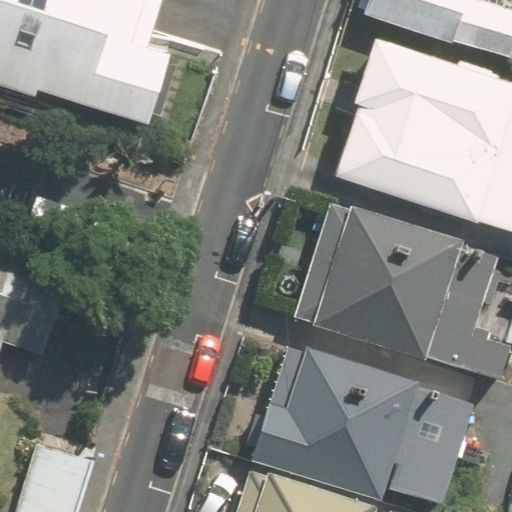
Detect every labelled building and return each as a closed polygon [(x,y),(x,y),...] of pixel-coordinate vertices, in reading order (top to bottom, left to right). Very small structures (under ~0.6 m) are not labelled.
[(155,0),(0,0),(0,80),(31,92),(40,81),(150,112),(176,44),(143,39),(155,0)] [(511,0),(366,0),(364,9),(511,53),(511,0)] [(511,72),(376,32),(335,170),(511,223),(511,72)] [(283,342),(471,399),(478,376),(497,381),(507,346),(474,336),(479,319),(499,253),(325,201),(283,342)] [(0,359),(5,343),(51,357),(78,272),(0,247),(0,359)] [(269,409),(264,407),(246,465),(381,505),(386,489),(442,506),(456,459),(477,465),(490,421),(469,415),(473,404),(287,348),(269,409)] [(18,511),(79,511),(95,458),(39,442),(18,511)] [(384,511),(245,470),(232,511),(384,511)]
